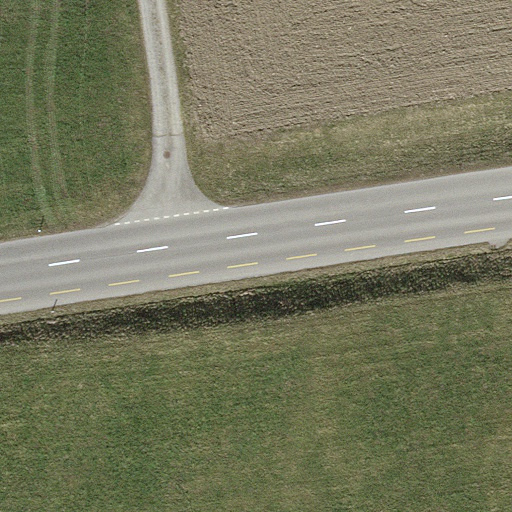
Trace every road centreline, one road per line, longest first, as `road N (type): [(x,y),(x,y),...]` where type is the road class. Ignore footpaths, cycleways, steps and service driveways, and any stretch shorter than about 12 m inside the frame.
road 1 (tertiary): [(511,205),(0,280)]
road 2 (track): [(187,251),(153,0)]
